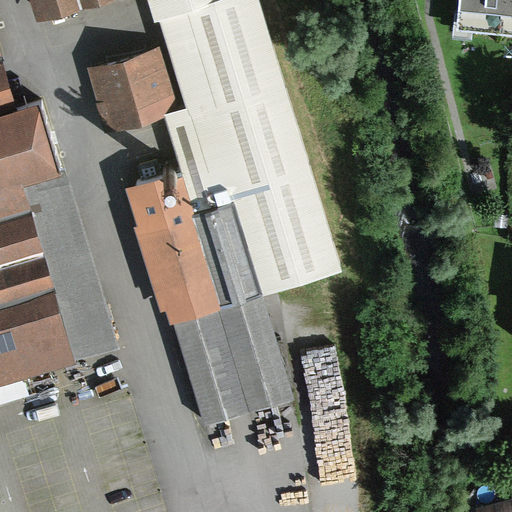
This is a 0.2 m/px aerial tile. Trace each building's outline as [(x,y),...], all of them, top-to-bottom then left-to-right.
[(31,0),(38,21),(106,0),(31,0)] [(262,292),(341,269),(259,0),(149,0),(156,22),(161,21),(168,45),(84,70),(105,133),(164,115),(183,173),(127,189),(139,227),(135,228),(160,312),(166,311),(170,326),(174,324),(206,427),(294,400),(262,292)] [(511,26),(511,0),(459,0),(457,21),(511,26)] [(0,385),(77,363),(75,358),(120,347),(40,106),(18,109),(0,47),(0,385)] [(511,511),(511,499),(476,509),(476,511),(511,511)]
